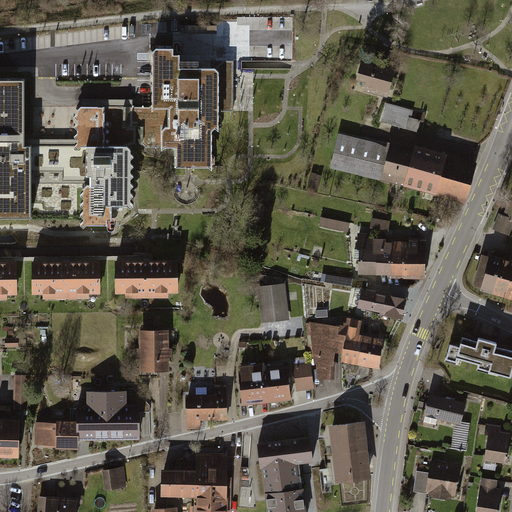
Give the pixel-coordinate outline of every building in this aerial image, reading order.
[(289,20),(232,20),(232,37),(240,37),(239,51),(289,51),(289,20)] [(178,22),(165,22),(165,35),(178,35),(178,22)] [(112,205),(132,205),(132,143),(143,143),(147,147),(175,147),(176,167),(214,166),(214,129),(220,122),(220,111),(233,111),(234,61),(222,61),(217,67),(181,67),(181,53),(175,53),(175,47),(158,47),(153,51),(154,106),(82,106),(78,110),(78,145),(92,145),(92,180),(92,185),(88,185),(83,189),(83,224),(108,224),(108,219),(112,219),(112,205)] [(396,70),(363,61),(358,82),(366,85),(364,93),(389,99),(396,70)] [(63,180),(92,180),(92,145),(78,145),(24,145),(24,77),(0,76),(0,216),(30,216),(30,166),(63,166),(63,180)] [(414,111),(387,104),(381,123),(419,134),(422,123),(411,120),(414,111)] [(390,147),(339,134),(331,165),(383,177),(390,147)] [(383,177),(435,192),(445,158),(391,143),(390,147),(383,177)] [(435,192),(466,200),(476,167),(445,158),(435,192)] [(318,195),(323,175),(313,173),(309,192),(318,195)] [(494,229),(508,234),(511,224),(511,201),(510,201),(504,216),(500,215),(494,229)] [(344,222),(322,217),(320,226),(342,230),(344,222)] [(388,223),(373,221),(372,228),(387,230),(388,223)] [(367,234),(359,234),(358,249),(355,249),(354,259),(360,259),(359,272),(376,273),(377,250),(374,250),(374,240),(367,240),(367,234)] [(382,240),(374,240),(374,250),(377,250),(376,273),(391,273),(392,244),(383,243),(382,240)] [(402,244),(402,273),(417,274),(418,241),(411,241),(410,244),(402,244)] [(426,241),(418,241),(417,274),(424,274),(426,241)] [(402,244),(392,244),(391,273),(402,273),(402,244)] [(483,256),(475,284),(494,290),(502,261),(483,256)] [(502,261),(494,290),(506,293),(511,272),(511,256),(510,256),(509,263),(502,261)] [(19,263),(0,262),(0,303),(8,304),(8,299),(19,298),(19,263)] [(101,262),(36,263),(37,298),(44,298),(44,303),(91,302),(91,298),(101,298),(101,262)] [(181,263),(116,263),(116,298),(126,298),(126,302),(169,302),(169,298),(181,298),(181,263)] [(325,283),(367,290),(369,281),(326,275),(325,283)] [(287,285),(260,287),(264,323),(291,320),(287,285)] [(406,299),(362,290),(359,307),(381,311),(381,313),(402,318),(406,299)] [(325,316),(324,322),(337,324),(338,319),(325,316)] [(347,327),(307,323),(310,356),(317,355),(321,377),(332,376),(334,350),(344,351),(342,360),(359,363),(363,336),(358,335),(361,321),(348,318),(347,327)] [(166,332),(142,332),(142,369),(167,368),(167,356),(171,356),(171,348),(166,348),(166,332)] [(383,339),(363,336),(359,363),(378,366),(383,339)] [(473,347),(459,343),(458,347),(449,344),(445,357),(488,368),(487,372),(509,378),(511,367),(511,356),(493,352),(495,343),(476,338),(473,347)] [(6,341),(6,348),(20,348),(20,340),(6,341)] [(240,367),(244,408),(272,405),(269,369),(268,363),(240,367)] [(292,367),(269,369),(272,405),(296,402),(292,367)] [(31,377),(15,376),(14,409),(30,409),(31,377)] [(216,396),(189,396),(189,428),(203,428),(203,422),(209,422),(228,422),(228,390),(228,384),(216,384),(216,396)] [(124,391),(90,391),(90,407),(77,407),(77,424),(78,424),(78,435),(139,434),(139,406),(124,406),(124,391)] [(467,405),(431,397),(424,425),(437,428),(438,426),(452,429),(453,425),(456,426),(453,450),(468,452),(472,425),(463,423),(467,405)] [(0,459),(20,460),(22,423),(0,421),(0,459)] [(77,424),(37,422),(36,444),(78,445),(78,435),(78,424),(77,424)] [(369,476),(362,423),(332,426),(338,480),(369,476)] [(510,465),(511,442),(511,434),(503,434),(504,426),(488,425),(487,436),(491,437),(489,463),(510,465)] [(257,446),(261,474),(262,474),(265,498),(304,493),(300,468),(314,466),(310,439),(257,446)] [(197,475),(162,475),(161,502),(195,502),(194,511),(231,511),(232,481),(228,481),(228,458),(197,457),(197,475)] [(458,499),(462,467),(434,463),(433,475),(419,473),(416,493),(458,499)] [(127,490),(124,470),(104,473),(106,493),(127,490)] [(329,470),(320,472),(323,496),(332,494),(329,470)] [(499,481),(483,479),(478,511),(501,511),(505,491),(498,490),(499,481)] [(265,498),(266,511),(305,511),(304,493),(265,498)] [(79,511),(80,499),(48,496),(46,511),(79,511)]
